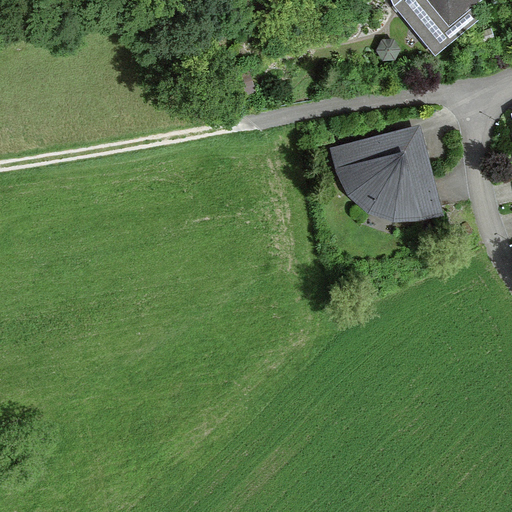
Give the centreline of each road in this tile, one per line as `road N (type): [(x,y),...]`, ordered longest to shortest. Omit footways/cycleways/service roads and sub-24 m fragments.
road 1 (track): [(247,124),(0,170)]
road 2 (residential): [(471,92),(378,99),(247,124)]
road 3 (residential): [(511,273),(480,196),(471,92)]
